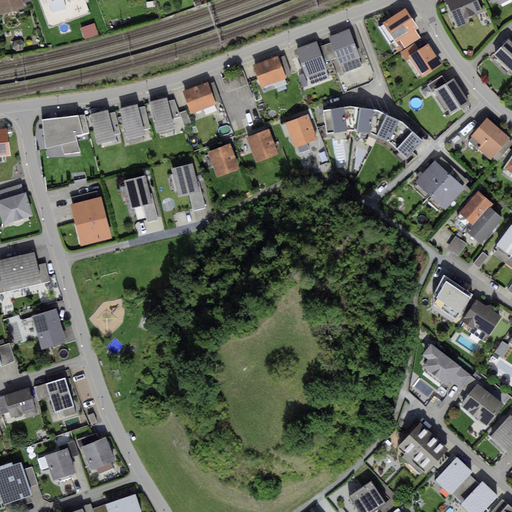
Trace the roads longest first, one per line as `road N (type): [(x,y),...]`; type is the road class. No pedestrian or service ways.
road 1 (residential): [(164,511),(102,397),(50,236),(20,107)]
road 2 (residential): [(393,0),(172,79),(20,107)]
road 3 (residential): [(511,491),(402,392)]
road 4 (residential): [(511,117),(469,77),(426,0)]
